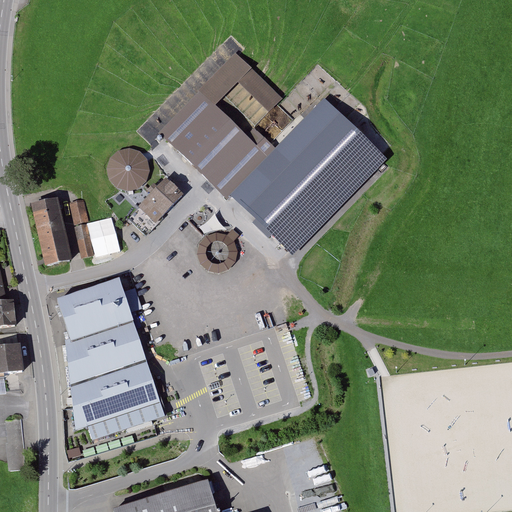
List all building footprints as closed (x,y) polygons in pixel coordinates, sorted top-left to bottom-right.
[(290,261),(387,162),(324,101),(268,159),(216,109),(238,86),(268,116),(280,103),(235,59),(161,135),(290,261)] [(277,148),(306,120),(301,114),(293,121),(279,107),(267,118),(261,112),(256,107),(248,115),(255,122),(245,132),(248,135),(256,127),(277,148)] [(148,183),(151,175),(150,167),(148,163),(141,155),(134,152),(127,152),(120,154),(113,159),(110,165),(108,170),(108,177),(110,181),(116,190),(123,193),(128,194),(136,193),(143,189),(148,183)] [(183,198),(165,181),(138,208),(155,226),(183,198)] [(73,204),(76,221),(77,221),(83,259),(96,257),(87,202),(73,204)] [(59,204),(30,210),(44,271),(73,264),(59,204)] [(227,237),(216,235),(206,238),(199,246),(197,256),(201,266),(209,273),(219,276),(229,273),(236,265),(238,254),(234,244),(239,238),(233,231),(227,237)] [(2,268),(0,268),(0,332),(19,329),(15,305),(8,306),(2,268)] [(161,405),(121,285),(57,304),(69,342),(65,344),(76,433),(89,429),(161,405)] [(23,349),(0,351),(0,379),(26,377),(23,349)] [(161,405),(89,429),(93,440),(165,416),(161,405)] [(23,420),(7,421),(9,471),(26,471),(23,420)] [(113,511),(215,511),(207,483),(113,511)] [(303,511),(344,511),(342,501),(303,510),(303,511)]
